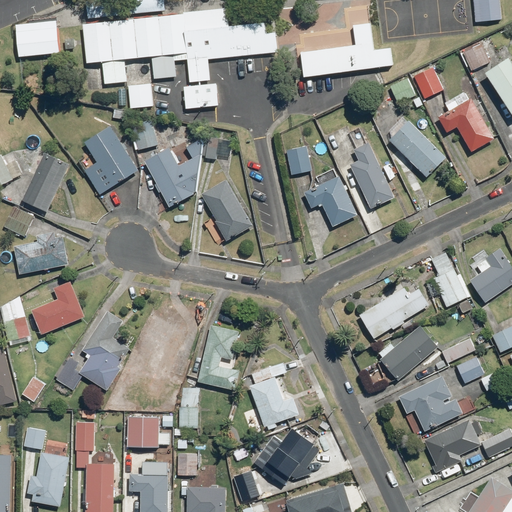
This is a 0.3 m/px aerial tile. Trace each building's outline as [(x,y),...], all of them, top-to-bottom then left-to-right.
[(89,19),(124,15),(122,0),(89,0),(87,0),(89,19)] [(126,0),(128,15),(166,11),(165,0),(126,0)] [(503,0),(473,0),(474,27),(505,26),(503,0)] [(229,7),(83,26),(88,62),(103,60),(106,84),(127,82),(124,60),(156,56),(159,79),(181,76),(180,64),(184,63),(186,81),(217,77),(215,66),(275,59),(270,22),(232,27),(229,7)] [(57,23),(16,27),(19,58),(60,53),(57,23)] [(299,51),(301,75),(390,65),(389,51),(373,52),(370,24),(351,26),(353,45),(299,51)] [(484,42),(463,51),(471,70),(492,61),(484,42)] [(511,63),(509,59),(485,74),(511,115),(511,63)] [(444,90),(434,68),(416,76),(426,99),(444,90)] [(416,96),(408,78),(389,86),(397,105),(416,96)] [(149,84),(122,85),(123,110),(150,109),(149,84)] [(217,85),(176,86),(177,112),(217,110),(217,85)] [(471,99),(438,117),(447,134),(457,128),(472,153),(495,139),(471,99)] [(133,124),(138,150),(160,145),(154,120),(133,124)] [(409,121),(390,141),(427,178),(447,158),(409,121)] [(97,163),(85,171),(100,195),(139,171),(111,126),(85,143),(97,163)] [(208,136),(207,151),(206,159),(218,160),(219,155),(230,156),(232,138),(219,137),(208,136)] [(351,165),(372,209),(395,198),(369,143),(354,150),(360,161),(351,165)] [(170,148),(145,162),(170,208),(195,195),(170,148)] [(309,148),(287,151),(290,175),(313,172),(309,148)] [(0,155),(0,185),(23,174),(11,150),(0,155)] [(45,153),(23,201),(48,213),(70,165),(45,153)] [(340,177),(305,193),(312,209),(322,204),(333,227),(358,216),(340,177)] [(227,180),(202,195),(217,221),(215,222),(227,242),(254,227),(227,180)] [(34,217),(13,207),(4,226),(25,236),(34,217)] [(15,247),(20,275),(69,265),(63,237),(56,238),(55,232),(37,236),(38,242),(15,247)] [(470,281),(485,304),(511,285),(511,265),(501,250),(477,266),(482,273),(470,281)] [(433,279),(447,308),(468,297),(446,253),(432,260),(440,276),(433,279)] [(32,311),(42,335),(86,318),(71,282),(54,289),(59,300),(32,311)] [(404,288),(360,315),(375,339),(392,328),(393,330),(405,323),(404,321),(429,306),(419,289),(409,295),(404,288)] [(32,341),(20,296),(0,307),(0,308),(10,346),(32,341)] [(108,311),(83,351),(91,356),(80,374),(108,391),(122,369),(119,367),(131,349),(113,338),(124,321),(108,311)] [(155,343),(146,369),(172,377),(189,327),(163,318),(162,320),(151,316),(144,339),(155,343)] [(211,326),(198,382),(236,391),(241,371),(220,366),(222,358),(233,360),(240,332),(229,329),(211,326)] [(383,358),(380,360),(399,382),(439,348),(421,326),(395,348),(391,344),(379,354),(383,358)] [(511,327),(493,336),(501,353),(511,348),(511,327)] [(471,338),(443,351),(448,363),(477,351),(471,338)] [(0,404),(0,406),(17,402),(4,348),(0,349),(0,404)] [(478,357),(457,367),(465,383),(485,374),(478,357)] [(255,385),(250,386),(265,428),(268,427),(269,430),(277,428),(275,424),(300,415),(294,398),(284,402),(276,377),(287,373),(284,363),(252,374),(255,385)] [(501,369),(481,379),(487,391),(507,382),(501,369)] [(443,376),(399,397),(408,415),(415,411),(425,432),(464,414),(457,399),(445,404),(444,401),(453,397),(443,376)] [(47,385),(34,377),(22,394),(35,403),(47,385)] [(181,387),(180,427),(199,428),(200,388),(181,387)] [(511,392),(503,397),(511,411),(511,410),(511,392)] [(96,411),(83,410),(82,418),(96,419),(96,411)] [(160,416),(128,415),(127,447),(158,448),(160,416)] [(470,419),(425,441),(436,465),(433,467),(436,474),(463,462),(460,456),(483,446),(478,435),(483,433),(478,422),(473,424),(470,419)] [(47,430),(28,427),(25,446),(43,450),(47,430)] [(314,445),(292,429),(283,441),(274,435),(254,463),(263,469),(285,486),(291,478),(293,480),(314,473),(308,469),(321,451),(313,446),(314,445)] [(483,445),(489,459),(511,447),(511,431),(511,429),(482,443),(483,445)] [(188,437),(188,440),(178,439),(178,449),(187,449),(188,444),(194,444),(194,437),(188,437)] [(33,502),(61,507),(65,487),(66,487),(67,483),(66,482),(70,458),(42,453),(37,477),(31,476),(28,494),(34,495),(33,502)] [(198,454),(178,453),(177,475),(197,476),(198,454)] [(0,511),(11,511),(12,456),(0,455),(0,511)] [(143,474),(130,474),(130,492),(141,492),(140,511),(168,511),(169,475),(168,475),(169,462),(143,462),(143,474)] [(114,511),(115,465),(87,464),(86,511),(114,511)] [(261,498),(251,465),(242,467),(244,474),(235,477),(243,503),(261,498)] [(511,490),(492,477),(470,511),(503,511),(511,499),(511,490)] [(351,511),(343,483),(287,500),(291,510),(284,511),(351,511)] [(226,511),(226,488),(188,487),(187,511),(226,511)] [(267,501),(248,507),(248,511),(268,511),(270,511),(267,501)]
